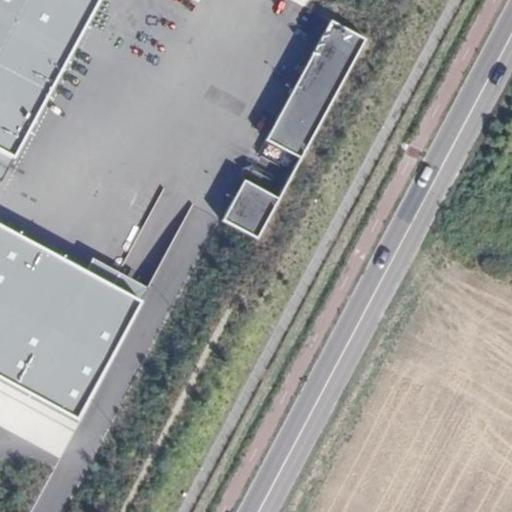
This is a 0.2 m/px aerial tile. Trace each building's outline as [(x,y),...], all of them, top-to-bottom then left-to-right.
[(0,0),(0,153),(12,160),(97,0),(0,0)] [(265,141),(299,159),(360,42),(327,25),(265,141)] [(278,199),(244,183),(224,221),(257,238),(278,199)] [(0,226),(0,377),(76,418),(139,301),(0,226)] [(92,255),(108,260),(115,243),(99,237),(92,255)]
